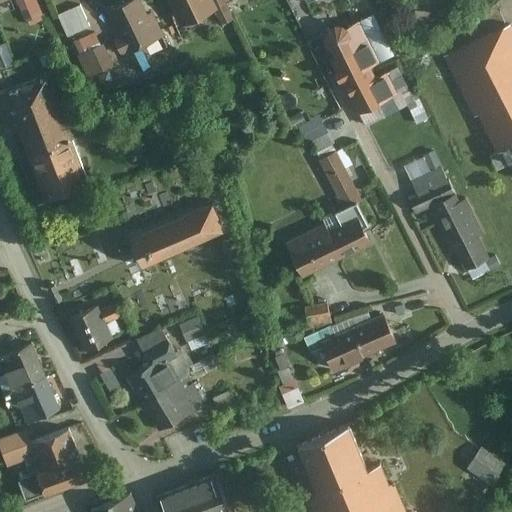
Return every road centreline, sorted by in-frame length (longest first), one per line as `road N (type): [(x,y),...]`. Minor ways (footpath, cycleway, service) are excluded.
road 1 (residential): [(131,475),(351,394),(465,332)]
road 2 (residential): [(465,332),(360,125)]
road 3 (residential): [(131,475),(42,312)]
